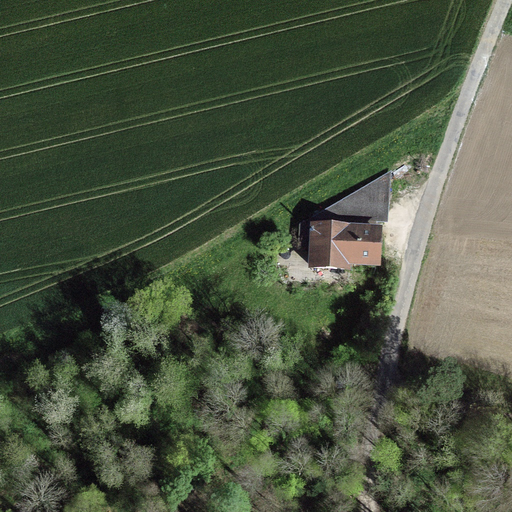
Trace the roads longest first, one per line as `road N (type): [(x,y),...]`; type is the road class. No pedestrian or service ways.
road 1 (track): [(380,391),(444,151),(505,0)]
road 2 (track): [(213,340),(217,376),(245,400),(297,409),(377,406)]
road 3 (track): [(511,429),(380,391)]
road 4 (track): [(369,511),(380,391)]
